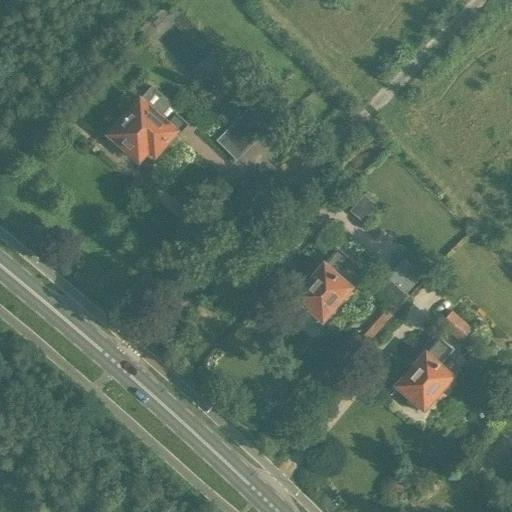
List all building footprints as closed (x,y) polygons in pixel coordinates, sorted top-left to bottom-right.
[(167,124),(139,99),(107,134),(109,136),(105,140),(120,152),(124,148),(138,160),(148,150),(154,155),(175,132),(178,135),(187,124),(176,114),(167,124)] [(219,123),(204,138),(229,163),(234,157),(236,159),(268,126),(248,105),(225,128),(219,123)] [(433,266),(414,248),(378,287),(400,307),(410,296),(407,294),(433,266)] [(351,260),(338,249),(325,265),(323,263),(294,296),(309,309),(305,313),(317,323),(320,319),(321,320),(350,287),(337,275),(351,260)] [(472,328),(452,310),(439,324),(460,342),(472,328)] [(452,348),(440,338),(427,353),(425,352),(396,385),(410,397),(407,401),(418,411),(421,407),(423,408),(452,376),(438,364),(452,348)]
